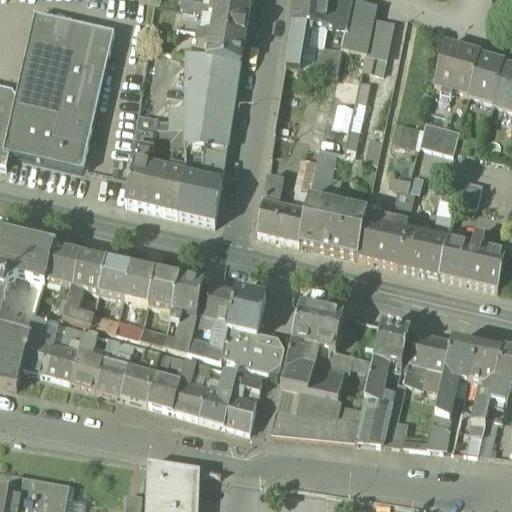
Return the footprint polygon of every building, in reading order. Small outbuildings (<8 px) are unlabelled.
[(248,21),(251,0),(217,0),(216,10),(212,9),(211,14),(248,21)] [(296,0),(292,29),(307,32),(306,37),(312,38),(313,33),(346,38),(353,5),(339,0),(296,0)] [(342,56),(367,60),(373,33),(374,26),(377,14),(353,5),(346,38),(342,56)] [(181,15),(204,20),(210,19),(211,14),(182,9),(181,15)] [(244,46),(248,21),(211,14),(210,19),(215,20),(211,40),(244,46)] [(47,109),(16,102),(3,158),(82,176),(114,39),(35,20),(25,61),(56,68),(47,109)] [(373,33),(393,37),(394,30),(374,26),(373,33)] [(292,29),(288,57),(303,59),(306,37),(307,32),(292,29)] [(366,62),(375,64),(386,66),(393,37),(373,33),(367,60),(366,62)] [(240,71),(244,46),(211,40),(200,38),(198,49),(209,51),(208,59),(202,58),(201,65),(207,66),(207,65),(240,71)] [(434,93),(469,103),(479,65),(480,62),(444,52),(434,93)] [(312,78),(336,82),(341,58),(317,53),(312,78)] [(191,55),(185,55),(184,63),(186,63),(201,65),(202,58),(203,56),(191,55)] [(300,76),(303,59),(288,57),(285,74),(300,76)] [(171,60),(169,128),(173,129),(172,137),(185,137),(186,63),(184,63),(173,61),(173,60),(171,60)] [(25,61),(16,102),(47,109),(56,68),(25,61)] [(207,66),(201,65),(186,63),(185,137),(185,143),(185,153),(227,154),(240,71),(207,65),(207,66)] [(385,73),(386,66),(375,64),(374,71),(385,73)] [(468,105),(493,112),(503,74),(504,71),(479,65),(469,103),(468,105)] [(492,115),(511,120),(511,76),(503,74),(493,112),(492,115)] [(0,165),(2,166),(3,158),(16,102),(0,98),(0,165)] [(345,136),(350,112),(335,109),(330,133),(345,136)] [(137,133),(155,136),(156,128),(156,126),(138,123),(137,133)] [(155,136),(161,136),(172,137),(173,129),(169,128),(156,128),(155,136)] [(425,129),(423,137),(446,143),(448,135),(425,129)] [(391,150),(415,155),(419,136),(396,130),(391,150)] [(154,142),(155,136),(137,133),(131,170),(134,171),(141,172),(143,164),(152,158),(154,142)] [(459,138),(448,135),(446,143),(441,159),(453,162),(459,138)] [(441,159),(446,143),(423,137),(419,153),(441,159)] [(185,153),(185,143),(181,143),(181,148),(178,154),(177,159),(186,162),(185,153)] [(382,147),(370,144),(365,168),(377,171),(382,147)] [(187,183),(221,191),(227,154),(185,153),(186,162),(186,183),(187,183)] [(125,211),(178,223),(187,183),(186,183),(186,162),(177,159),(173,158),(168,179),(161,177),(141,172),(134,171),(125,211)] [(320,158),(317,170),(311,199),(309,206),(326,210),(332,184),(337,162),(320,158)] [(295,195),(311,199),(317,170),(301,167),(295,195)] [(267,182),(262,212),(289,218),(290,213),(277,208),(283,184),(267,182)] [(388,194),(397,196),(409,199),(411,187),(391,182),(388,194)] [(178,223),(214,232),(221,191),(187,183),(178,223)] [(341,187),(332,184),(326,210),(336,212),(341,187)] [(441,207),(453,210),(459,186),(447,184),(441,207)] [(453,210),(465,212),(470,189),(459,186),(453,210)] [(482,192),(470,189),(465,212),(477,215),(482,192)] [(311,199),(295,195),(290,213),(289,218),(306,222),(309,206),(311,199)] [(414,200),(409,199),(397,196),(390,225),(408,229),(414,200)] [(299,252),(357,265),(364,228),(366,219),(336,212),(326,210),(309,206),(306,222),(299,252)] [(299,252),(306,222),(289,218),(262,212),(257,242),(299,252)] [(406,237),(408,229),(390,225),(366,219),(364,228),(406,238),(406,237)] [(437,223),(432,243),(447,247),(452,226),(437,223)] [(357,265),(397,274),(406,238),(364,228),(357,265)] [(397,274),(439,284),(447,247),(432,243),(406,237),(406,238),(397,274)] [(6,288),(13,283),(22,247),(0,241),(0,298),(3,299),(6,288)] [(474,241),(472,253),(473,253),(482,255),(484,244),(474,241)] [(38,251),(22,247),(13,283),(29,287),(38,251)] [(439,284),(465,290),(473,253),(472,253),(447,247),(439,284)] [(29,287),(43,291),(44,288),(45,288),(53,255),(55,255),(38,251),(29,287)] [(482,255),(473,253),(465,290),(498,298),(505,263),(506,261),(482,255)] [(62,292),(72,294),(80,261),(55,255),(53,255),(45,288),(62,292)] [(84,297),(99,300),(107,267),(80,261),(72,294),(84,297)] [(99,300),(123,306),(131,273),(107,267),(99,300)] [(123,306),(148,312),(155,278),(131,273),(123,306)] [(179,284),(155,278),(148,312),(172,317),(179,284)] [(194,322),(196,323),(204,290),(179,284),(172,317),(184,320),(194,322)] [(28,346),(33,324),(43,291),(29,287),(23,308),(21,308),(12,341),(28,346)] [(217,326),(229,328),(236,297),(211,291),(202,331),(212,334),(215,335),(217,326)] [(59,302),(68,306),(72,294),(62,292),(59,302)] [(77,318),(84,297),(72,294),(68,306),(64,321),(63,325),(74,328),(77,318)] [(265,304),(236,297),(229,328),(227,335),(224,350),(233,352),(236,337),(256,342),(257,341),(265,304)] [(297,419),(335,423),(338,409),(344,380),(300,370),(303,356),(300,355),(301,350),(335,358),(343,322),(300,312),(281,394),(302,399),(297,419)] [(170,323),(182,326),(184,320),(172,317),(170,323)] [(74,328),(91,333),(94,322),(77,318),(74,328)] [(94,319),(94,322),(91,333),(115,340),(118,327),(94,319)] [(182,326),(177,343),(172,356),(187,360),(190,347),(196,323),(194,322),(184,320),(182,326)] [(33,324),(28,346),(29,346),(30,345),(31,345),(41,348),(45,335),(47,328),(33,324)] [(212,334),(208,352),(222,356),(224,350),(227,335),(229,328),(217,326),(215,335),(212,334)] [(142,333),(118,327),(115,340),(139,347),(142,333)] [(49,336),(58,339),(60,331),(51,329),(49,336)] [(54,352),(60,354),(64,342),(77,346),(79,336),(61,331),(61,332),(60,331),(58,339),(54,352)] [(365,406),(392,412),(395,400),(383,397),(389,370),(402,373),(410,338),(382,331),(365,406)] [(166,340),(142,333),(139,347),(163,353),(166,340)] [(49,336),(45,349),(54,352),(58,339),(49,336)] [(81,348),(78,359),(91,363),(97,341),(84,337),(81,348)] [(235,373),(269,382),(279,376),(284,356),(277,346),(257,341),(256,342),(236,337),(233,352),(224,350),(222,356),(219,369),(222,370),(223,367),(232,369),(235,373)] [(0,390),(17,394),(23,374),(31,345),(30,345),(29,346),(28,346),(12,341),(0,338),(0,390)] [(426,374),(445,379),(453,348),(416,339),(404,390),(406,391),(421,394),(424,385),(426,374)] [(163,353),(172,356),(177,343),(166,340),(163,353)] [(108,344),(106,355),(113,357),(122,359),(132,362),(134,351),(108,344)] [(54,352),(45,349),(41,348),(31,345),(23,374),(46,381),(54,352)] [(187,360),(219,369),(222,356),(208,352),(190,347),(187,360)] [(458,386),(469,389),(477,353),(453,348),(445,379),(440,399),(435,422),(449,425),(458,386)] [(355,362),(335,358),(301,350),(300,355),(303,356),(300,370),(344,380),(351,381),(355,362)] [(132,362),(144,365),(147,355),(134,351),(132,362)] [(46,381),(71,388),(78,359),(60,354),(54,352),(46,381)] [(469,389),(483,392),(493,394),(494,390),(501,359),(477,353),(469,389)] [(110,368),(113,357),(106,355),(103,366),(110,368)] [(148,366),(145,378),(154,381),(160,359),(147,355),(144,365),(148,366)] [(96,395),(103,366),(91,363),(78,359),(71,388),(96,395)] [(119,370),(129,373),(132,362),(122,359),(119,370)] [(160,359),(154,381),(165,384),(168,372),(171,362),(160,359)] [(511,361),(501,359),(494,390),(509,393),(511,393),(511,361)] [(168,372),(183,376),(185,366),(184,365),(171,362),(168,372)] [(96,395),(121,402),(129,373),(119,370),(110,368),(103,366),(96,395)] [(183,376),(180,388),(190,391),(193,378),(195,368),(185,366),(183,376)] [(205,382),(208,382),(211,373),(195,368),(193,378),(205,382)] [(147,409),(154,381),(145,378),(129,373),(121,402),(147,409)] [(224,377),(211,373),(208,382),(208,383),(222,387),(224,377)] [(426,374),(424,385),(430,386),(428,396),(440,399),(445,379),(426,374)] [(219,399),(231,402),(236,380),(224,377),(222,387),(219,399)] [(201,394),(205,382),(193,378),(190,391),(201,394)] [(262,387),(236,380),(231,402),(247,407),(249,395),(259,398),(262,387)] [(147,409),(172,417),(180,388),(165,384),(154,381),(147,409)] [(222,387),(208,383),(205,395),(219,399),(222,387)] [(172,417),(198,424),(205,395),(201,394),(190,391),(180,388),(172,417)] [(398,388),(395,400),(392,412),(389,427),(397,428),(406,391),(404,390),(398,388)] [(501,429),(509,393),(494,390),(493,394),(486,426),(497,428),(501,429)] [(486,426),(493,394),(483,392),(481,397),(479,396),(471,430),(484,433),(486,426)] [(302,399),(281,394),(276,417),(297,419),(302,399)] [(198,424),(224,431),(231,402),(219,399),(205,395),(198,424)] [(257,410),(259,398),(249,395),(247,407),(257,410)] [(247,407),(231,402),(224,431),(250,439),(257,410),(247,407)] [(355,448),(383,451),(389,427),(392,412),(365,406),(363,415),(360,426),(355,448)] [(363,415),(338,409),(335,423),(360,426),(363,415)] [(271,440),(355,448),(360,426),(335,423),(297,419),(276,417),(271,440)] [(433,432),(447,435),(449,425),(435,422),(433,432)] [(484,433),(482,444),(469,441),(467,460),(478,461),(489,462),(497,428),(486,426),(484,433)] [(383,451),(403,453),(408,430),(397,428),(389,427),(383,451)] [(469,441),(482,444),(484,433),(471,430),(469,441)] [(428,456),(446,458),(450,438),(447,435),(433,432),(427,456),(428,456)] [(147,470),(145,511),(198,511),(200,478),(147,470)] [(20,496),(23,484),(12,482),(10,494),(20,496)] [(23,484),(20,496),(22,496),(19,511),(61,511),(65,494),(69,494),(69,493),(23,484)] [(0,511),(19,511),(22,496),(20,496),(10,494),(0,492),(0,511)] [(65,511),(69,494),(65,494),(61,511),(65,511)] [(125,511),(140,511),(142,504),(127,501),(125,511)]
